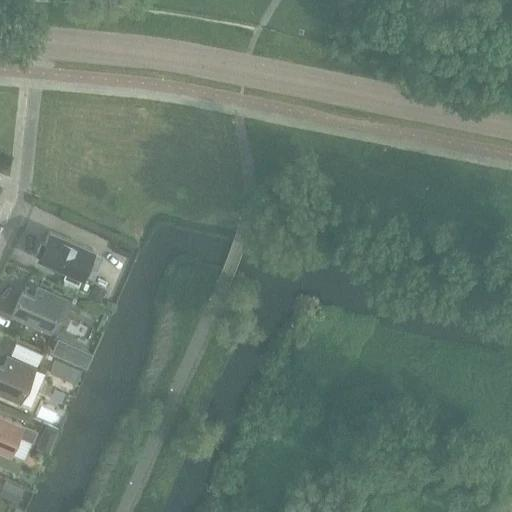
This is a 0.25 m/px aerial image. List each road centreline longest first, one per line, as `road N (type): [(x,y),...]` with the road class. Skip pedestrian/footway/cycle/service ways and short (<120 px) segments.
road 1 (tertiary): [(511,124),(246,71),(38,45)]
road 2 (residential): [(38,45),(26,193),(0,253)]
